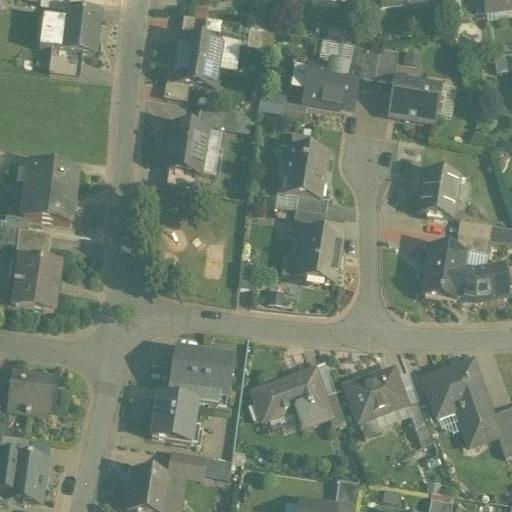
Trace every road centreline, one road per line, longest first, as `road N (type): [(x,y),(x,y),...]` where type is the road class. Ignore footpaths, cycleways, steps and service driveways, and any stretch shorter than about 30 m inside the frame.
road 1 (residential): [(118,314),(368,336),(511,332)]
road 2 (residential): [(136,0),(123,109),(118,314)]
road 3 (residential): [(108,362),(79,511)]
